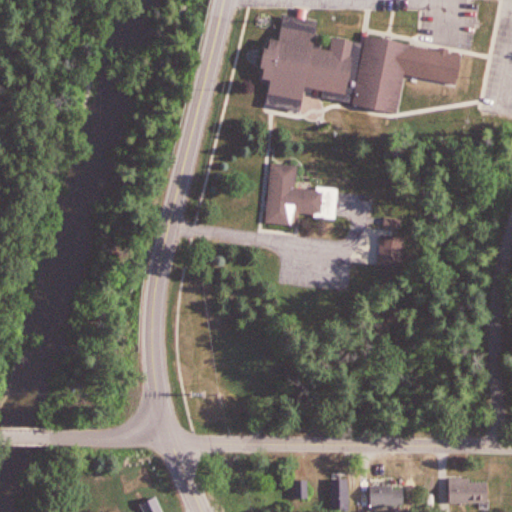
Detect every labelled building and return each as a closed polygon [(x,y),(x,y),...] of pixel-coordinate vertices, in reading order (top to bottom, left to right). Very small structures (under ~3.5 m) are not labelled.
[(286,14),(321,21),(320,45),(330,48),(332,37),(365,43),(367,35),(466,55),(459,91),(409,83),(401,117),(310,93),(306,115),(267,107),(271,82),(262,79),(275,37),(284,37),(286,14)] [(273,161),(297,163),(295,186),(314,190),(314,184),(341,188),(337,215),(299,212),(298,234),(265,225),(273,161)] [(380,232),(377,265),(403,266),(405,234),(380,232)] [(292,478),(292,505),(309,505),(307,475),(292,478)] [(329,475),(329,511),(350,511),(350,475),(329,475)] [(442,478),(442,500),(492,502),(490,476),(442,478)] [(359,487),(361,511),(386,511),(413,509),(408,487),(359,487)] [(138,498),(140,511),(162,511),(159,495),(138,498)]
